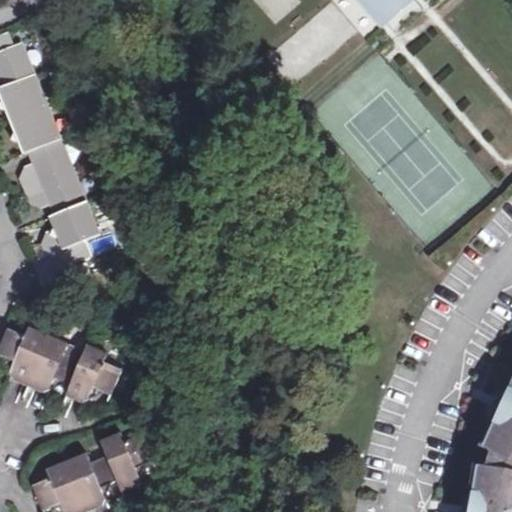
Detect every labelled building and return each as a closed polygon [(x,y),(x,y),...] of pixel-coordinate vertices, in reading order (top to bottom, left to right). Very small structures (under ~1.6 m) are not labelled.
[(390,0),(365,0),(376,12),(390,0)] [(71,265),(92,255),(86,241),(100,235),(84,195),(74,191),(78,179),(71,162),(61,157),(64,145),(59,130),(49,127),(53,116),(46,98),(35,95),(40,83),(34,68),(23,64),(27,52),(24,44),(16,48),(10,33),(0,37),(0,83),(3,91),(0,91),(0,92),(4,103),(1,108),(7,110),(17,134),(14,140),(20,143),(25,156),(29,154),(33,166),(27,168),(21,182),(31,206),(45,210),(51,207),(56,218),(52,219),(56,231),(49,233),(43,247),(48,257),(41,259),(33,262),(43,293),(76,279),(72,267),(71,265)] [(511,196),(494,215),(469,245),(441,283),(415,325),(392,375),(375,422),(361,473),(355,508),(355,511),(439,511),(441,501),(453,450),(466,415),(477,388),(493,356),(510,328),(511,325),(511,196)] [(0,351),(0,358),(16,365),(12,375),(16,382),(42,393),(53,390),(56,382),(73,389),(71,392),(69,397),(86,404),(92,400),(96,391),(112,397),(123,371),(106,364),(109,356),(89,348),(83,361),(67,355),(71,346),(31,330),(27,339),(9,331),(0,351)] [(511,511),(511,380),(483,447),(479,446),(469,476),(464,499),(462,511),(511,511)] [(44,511),(61,506),(63,511),(84,511),(102,504),(106,498),(103,491),(119,484),(121,488),(122,494),(138,486),(139,480),(142,479),(138,469),(155,462),(144,436),(126,443),(122,434),(101,443),(108,459),(92,465),(88,454),(47,471),(51,481),(35,487),(44,511)]
